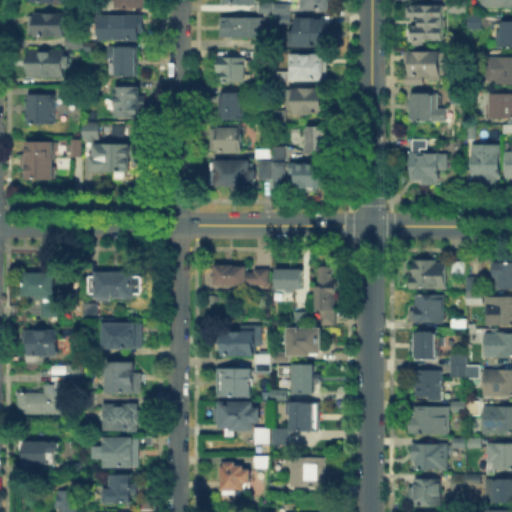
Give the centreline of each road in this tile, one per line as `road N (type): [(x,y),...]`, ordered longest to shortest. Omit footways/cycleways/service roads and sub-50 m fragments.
road 1 (tertiary): [(367,511),(371,0)]
road 2 (residential): [(177,511),(179,0)]
road 3 (tertiary): [(0,223),(511,225)]
